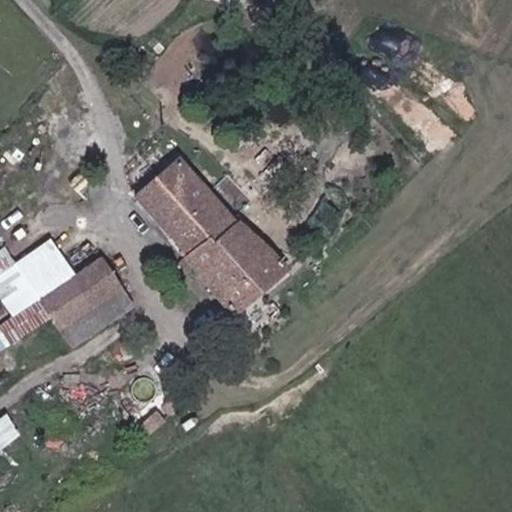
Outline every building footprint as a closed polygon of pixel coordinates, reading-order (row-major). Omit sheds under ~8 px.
[(257,297),(304,249),(198,135),(154,180),(257,297)] [(357,148),(346,135),(340,141),(351,154),(357,148)] [(341,227),(333,220),(322,230),(329,237),(341,227)] [(119,241),(70,291),(106,328),(155,278),(119,241)] [(213,389),(206,381),(193,392),(199,400),(213,389)] [(195,410),(186,398),(164,416),(174,426),(195,410)] [(0,445),(21,433),(8,411),(0,415),(0,445)]
